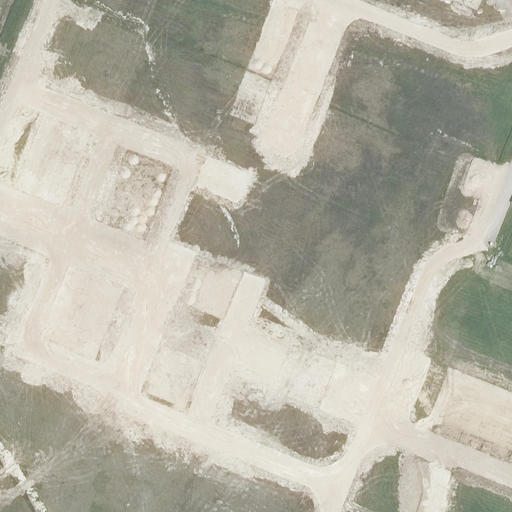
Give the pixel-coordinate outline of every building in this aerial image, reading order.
[(480,0),(449,0),(476,11),(480,0)] [(374,118),(372,123),(384,128),(386,122),(385,122),(404,73),(393,68),(374,118)] [(474,85),(446,75),(420,142),(448,153),(474,85)] [(346,114),(369,121),(381,87),(358,79),(346,114)] [(423,92),(406,85),(401,97),(418,103),(423,92)] [(422,110),(399,102),(389,130),(417,141),(423,124),(418,121),(422,110)] [(412,145),(394,138),(390,149),(408,155),(412,145)] [(248,176),(211,161),(200,189),(237,204),(248,176)]
